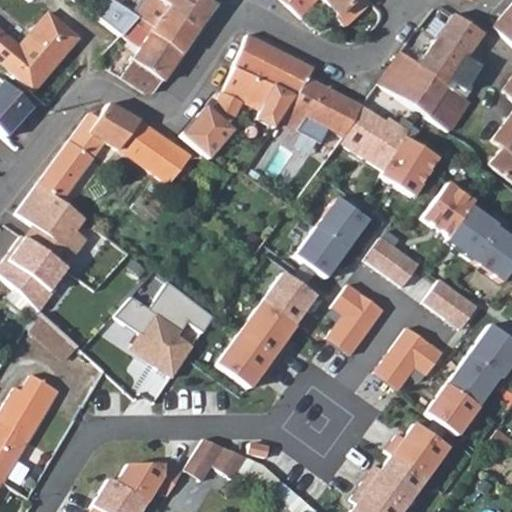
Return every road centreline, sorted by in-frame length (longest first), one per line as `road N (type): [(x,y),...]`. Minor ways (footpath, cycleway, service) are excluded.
road 1 (residential): [(41,511),(87,442),(112,428),(317,421),(398,309)]
road 2 (residential): [(0,199),(96,84),(160,116),(228,18),(244,11)]
road 3 (residential): [(244,11),(344,65),(364,58),(410,0)]
road 4 (residential): [(465,130),(492,56),(475,17)]
